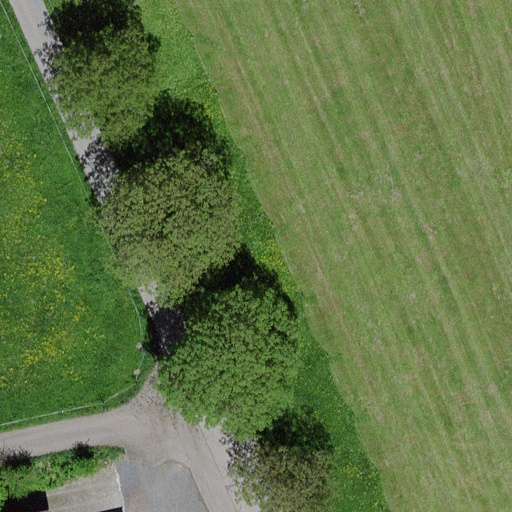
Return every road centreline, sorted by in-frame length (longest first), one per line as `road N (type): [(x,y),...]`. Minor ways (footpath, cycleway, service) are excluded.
road 1 (residential): [(218,404),(41,0)]
road 2 (unclassified): [(218,404),(0,450)]
